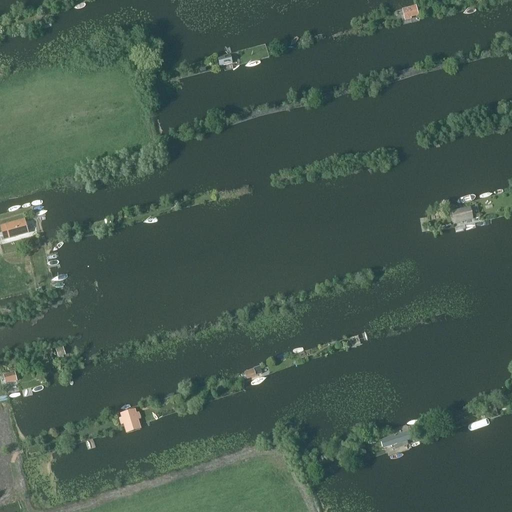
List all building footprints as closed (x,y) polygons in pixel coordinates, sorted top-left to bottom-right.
[(417,8),(403,12),(406,20),(419,17),(417,8)] [(231,56),(218,59),(219,66),(233,63),(231,56)] [(470,209),(453,212),(455,221),(471,217),(470,209)] [(25,219),(1,226),(4,239),(29,232),(25,219)] [(63,347),(56,350),(59,358),(65,355),(63,347)] [(257,375),(254,369),(245,372),(246,375),(243,376),(245,380),(257,375)] [(16,372),(4,375),(6,384),(18,381),(16,372)] [(120,412),(127,433),(141,430),(135,408),(120,412)] [(408,431),(382,440),(385,449),(394,446),(395,449),(408,445),(408,442),(411,441),(408,431)]
